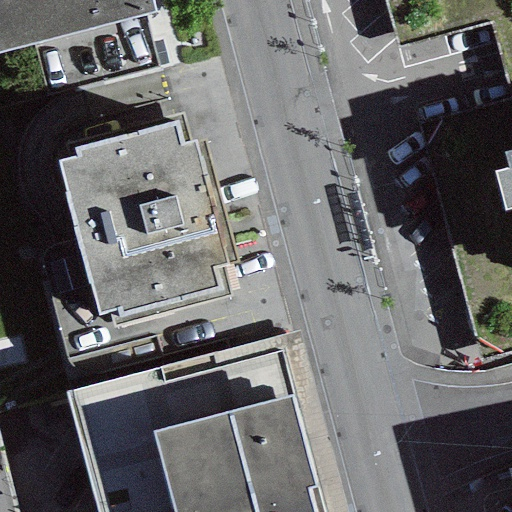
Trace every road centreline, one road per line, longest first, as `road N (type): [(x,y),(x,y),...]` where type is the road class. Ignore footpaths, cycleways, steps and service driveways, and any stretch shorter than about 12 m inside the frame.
road 1 (secondary): [(373,449),(254,0)]
road 2 (residential): [(373,449),(511,413)]
